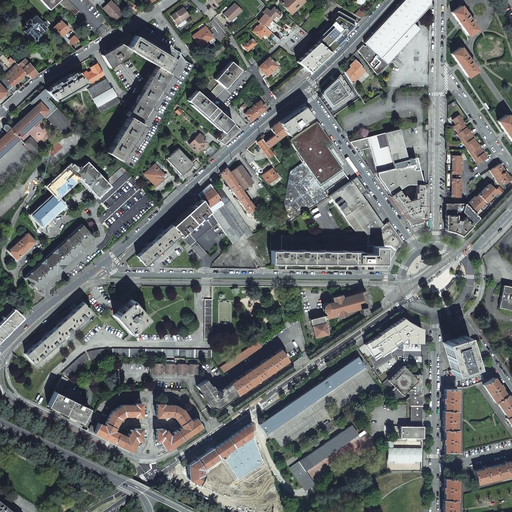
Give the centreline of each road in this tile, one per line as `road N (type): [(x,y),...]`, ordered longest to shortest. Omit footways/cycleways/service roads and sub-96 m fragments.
road 1 (residential): [(206,275),(194,343),(83,347),(53,373),(37,402)]
road 2 (secondary): [(275,110),(105,262)]
road 3 (residential): [(302,87),(416,251)]
road 4 (residential): [(437,65),(437,245)]
road 5 (residential): [(190,381),(209,374),(220,382),(291,335),(315,370)]
road 6 (residential): [(206,275),(363,276)]
road 7 (residential): [(435,312),(433,466)]
road 8 (trunk): [(13,430),(146,495)]
road 9 (secondary): [(105,262),(0,350)]
road 10 (residential): [(511,168),(437,65)]
road 11 (secondary): [(389,0),(302,87)]
road 12 (secondary): [(315,370),(403,306),(415,306)]
